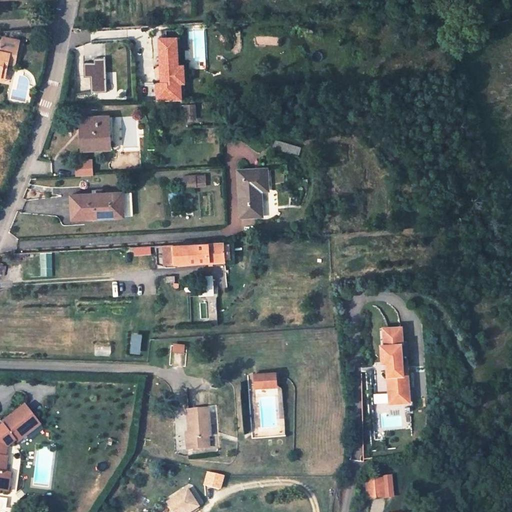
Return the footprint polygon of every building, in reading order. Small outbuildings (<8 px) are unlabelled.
[(21,30),(4,32),(3,37),(19,40),(21,30)] [(255,36),(255,44),(278,44),(267,44),(267,36),(255,36)] [(16,58),(19,40),(3,37),(1,51),(0,50),(0,76),(1,77),(3,67),(7,67),(9,57),(16,58)] [(157,101),(185,100),(184,86),(189,86),(189,64),(183,64),(182,37),(161,37),(162,82),(156,82),(157,101)] [(88,92),(109,91),(107,58),(96,59),(96,63),(86,64),(88,92)] [(77,119),(78,150),(104,149),(102,118),(77,119)] [(90,159),(75,159),(75,174),(90,174),(90,159)] [(262,191),(270,191),(269,171),(240,171),(241,216),(262,215),(262,191)] [(185,188),(208,187),(207,174),(185,175),(185,188)] [(124,190),(126,214),(134,213),(132,189),(124,190)] [(126,214),(124,190),(73,194),(75,218),(126,214)] [(164,266),(223,262),(222,243),(163,247),(164,266)] [(151,246),(135,248),(136,255),(152,254),(151,246)] [(41,277),(54,276),(53,253),(40,253),(41,277)] [(210,294),(209,281),(209,277),(196,277),(197,281),(197,295),(210,294)] [(382,329),(382,338),(402,336),(401,328),(382,329)] [(402,336),(382,338),(383,346),(379,347),(380,361),(386,361),(388,376),(393,375),(393,384),(388,385),(389,394),(403,392),(408,391),(406,363),(400,363),(398,345),(403,344),(402,336)] [(280,372),(255,373),(255,389),(281,388),(280,372)] [(403,392),(404,402),(411,401),(411,391),(408,391),(403,392)] [(403,392),(389,394),(390,403),(404,402),(403,392)] [(388,393),(374,394),(374,403),(388,402),(388,393)] [(191,443),(208,441),(206,425),(213,424),(211,403),(189,405),(192,428),(190,428),(191,443)] [(12,472),(7,471),(10,455),(5,454),(7,445),(16,438),(18,440),(40,424),(26,404),(5,419),(6,421),(0,425),(0,489),(9,491),(12,472)] [(215,440),(213,424),(206,425),(208,441),(215,440)] [(222,490),(226,476),(208,471),(204,485),(222,490)] [(384,477),(367,479),(370,498),(386,496),(384,477)] [(191,511),(199,507),(189,490),(169,503),(174,511),(173,511),(191,511)]
